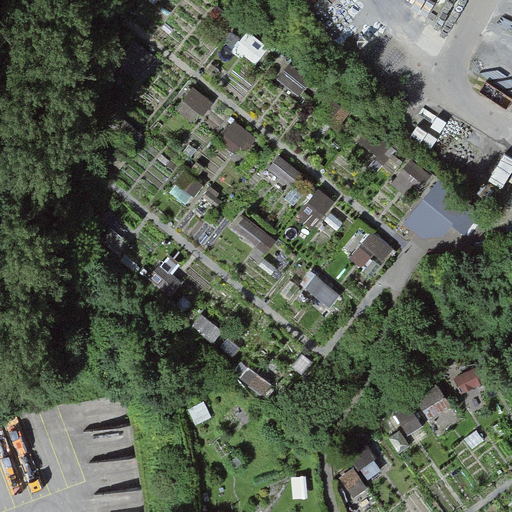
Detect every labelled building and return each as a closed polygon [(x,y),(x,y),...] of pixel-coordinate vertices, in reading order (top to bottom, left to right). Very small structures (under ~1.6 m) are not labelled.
[(192,87),(179,112),(201,124),(214,99),(192,87)] [(238,120),(223,140),(243,154),(258,135),(238,120)] [(300,218),(319,228),(337,196),(318,186),(300,218)] [(420,193),(420,239),(480,240),(481,194),(420,193)] [(244,218),(237,234),(272,249),(278,233),(244,218)] [(373,229),(352,255),(373,272),(394,246),(373,229)] [(313,271),(302,285),(332,307),(343,294),(313,271)] [(408,431),(454,409),(443,384),(396,406),(408,431)] [(351,453),(370,479),(386,467),(367,442),(351,453)] [(354,495),(370,486),(359,464),(343,472),(354,495)]
